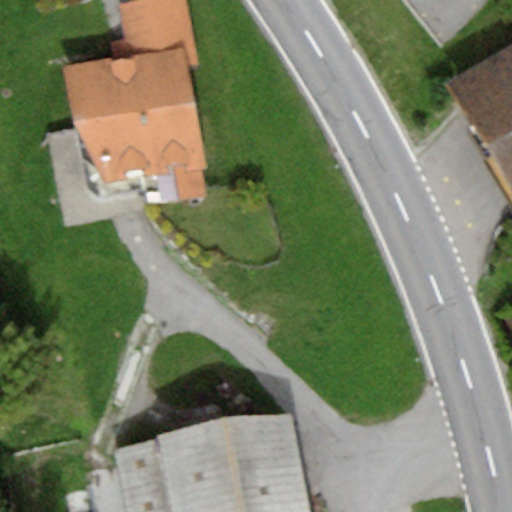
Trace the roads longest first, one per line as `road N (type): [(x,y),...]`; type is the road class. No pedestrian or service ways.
road 1 (primary): [(287,0),(358,109),(442,285),(499,511)]
road 2 (track): [(368,475),(230,330),(159,271),(124,221)]
road 3 (track): [(482,434),(368,475),(374,511)]
